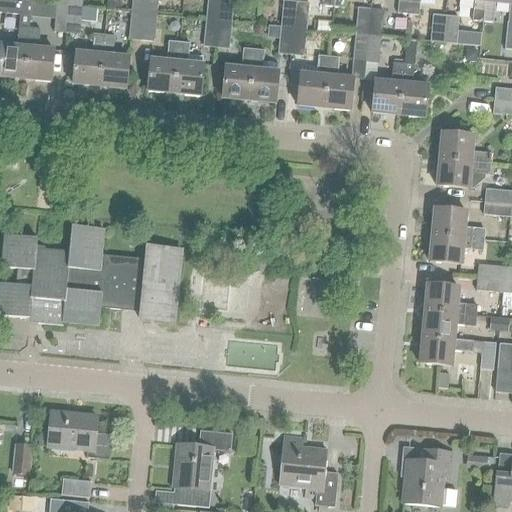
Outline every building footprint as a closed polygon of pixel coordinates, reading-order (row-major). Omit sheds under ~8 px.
[(0,0),(0,13),(30,17),(31,3),(0,0)] [(68,0),(68,7),(81,8),(81,0),(68,0)] [(130,0),(129,13),(142,14),(143,0),(130,0)] [(143,0),(142,14),(155,15),(156,0),(143,0)] [(206,0),(205,20),(217,21),(219,0),(206,0)] [(219,0),(217,21),(230,23),(231,0),(219,0)] [(332,0),(332,8),(341,9),(341,0),(332,0)] [(395,0),(394,14),(407,15),(407,0),(395,0)] [(407,0),(407,15),(415,16),(416,0),(407,0)] [(470,21),(481,22),(483,0),(458,0),(472,1),(470,21)] [(510,0),(483,0),(481,22),(491,23),(493,3),(510,5),(510,0)] [(121,3),(109,1),(108,10),(120,12),(121,3)] [(280,27),(292,29),(295,3),(282,1),(280,27)] [(295,3),(292,29),(305,30),(307,4),(295,3)] [(65,34),(68,7),(55,6),(52,33),(65,34)] [(81,8),(68,7),(65,34),(78,35),(81,8)] [(354,35),(367,36),(369,10),(357,8),(354,35)] [(369,10),(367,36),(379,37),(382,11),(369,10)] [(140,41),(142,14),(129,13),(127,40),(140,41)] [(155,15),(142,14),(140,41),(152,42),(155,15)] [(0,49),(0,77),(23,80),(28,28),(29,17),(20,16),(17,47),(0,46),(0,49)] [(442,43),(444,17),(431,16),(428,42),(442,43)] [(444,17),(442,43),(454,45),(456,32),(457,19),(444,17)] [(215,48),(217,21),(205,20),(202,47),(215,48)] [(230,23),(217,21),(215,48),(227,49),(230,23)] [(503,49),(511,50),(511,23),(506,23),(503,49)] [(290,55),(292,29),(280,27),(277,54),(290,55)] [(38,29),(28,28),(23,80),(49,83),(52,51),(36,49),(38,29)] [(305,30),(292,29),(290,55),(302,56),(305,30)] [(456,32),(454,45),(467,46),(468,33),(456,32)] [(72,85),(98,87),(103,36),(93,35),(91,55),(75,53),(72,85)] [(365,62),(367,36),(354,35),(352,61),(365,62)] [(103,36),(98,87),(123,90),(126,58),(111,56),(112,37),(103,36)] [(379,37),(367,36),(365,62),(377,64),(379,37)] [(147,91),(172,94),(177,42),(168,41),(166,61),(150,59),(147,91)] [(201,64),(201,56),(186,54),(187,43),(177,42),(172,94),(198,96),(201,64)] [(222,99),(248,101),(253,50),(244,49),(242,69),(225,67),(222,99)] [(263,51),(253,50),(248,101),(273,104),(277,65),(261,63),(263,51)] [(300,74),(297,106),(323,109),(327,57),(318,56),(317,67),(301,65),(301,74),(300,74)] [(337,58),(327,57),(323,109),(348,111),(352,79),(351,79),(352,71),(336,69),(337,58)] [(372,113),(397,116),(402,64),(391,63),(389,83),(375,81),(372,113)] [(402,64),(397,116),(423,118),(426,86),(410,85),(412,65),(402,64)] [(511,103),(511,90),(495,88),(493,102),(511,103)] [(511,103),(493,102),(492,113),(511,115),(511,103)] [(471,152),(472,136),(441,133),(438,160),(490,165),(491,154),(471,152)] [(468,188),(472,189),(484,179),(484,175),(489,175),(490,165),(438,160),(436,186),(468,189),(468,188)] [(483,202),(511,205),(511,193),(511,191),(485,189),(483,202)] [(510,218),(511,205),(483,202),(482,215),(510,218)] [(433,208),(431,235),(482,240),(483,230),(464,228),(465,211),(433,208)] [(37,239),(4,236),(1,268),(18,270),(16,286),(0,284),(0,316),(38,321),(37,325),(63,327),(63,323),(99,326),(100,309),(141,312),(140,321),(173,324),(180,251),(147,248),(146,260),(145,260),(129,258),(100,256),(103,230),(71,227),(68,253),(44,251),(44,248),(36,247),(37,239)] [(482,240),(431,235),(428,262),(460,265),(461,248),(482,250),(482,240)] [(145,260),(146,244),(130,242),(129,258),(145,260)] [(268,255),(252,253),(250,269),(266,271),(268,255)] [(476,278),(503,280),(505,268),(477,265),(476,278)] [(511,268),(505,268),(503,280),(511,281),(511,268)] [(502,293),(503,280),(476,278),(475,290),(502,293)] [(287,309),(289,285),(229,280),(227,304),(287,309)] [(511,281),(503,280),(502,293),(511,293),(511,281)] [(426,285),(424,311),(475,316),(476,306),(456,304),(458,288),(426,285)] [(475,316),(424,311),(422,337),(453,340),(454,324),(474,326),(475,316)] [(499,320),(490,319),(489,332),(498,333),(499,320)] [(499,320),(498,333),(507,334),(508,321),(499,320)] [(451,350),(481,353),(479,369),(491,371),(494,344),(453,340),(422,337),(419,364),(450,366),(451,350)] [(511,345),(501,345),(499,372),(511,373),(511,365),(511,345)] [(449,375),(438,374),(436,391),(447,392),(449,375)] [(94,436),(95,420),(49,416),(47,447),(86,451),(85,459),(108,461),(110,437),(94,436)] [(199,433),(198,449),(174,447),(170,487),(177,487),(176,506),(208,508),(210,490),(207,490),(210,451),(230,453),(231,435),(199,433)] [(303,498),(315,499),(314,506),(334,508),(337,474),(325,473),(327,451),(301,449),(302,440),(283,438),(279,480),(304,482),(303,498)] [(28,475),(31,446),(14,444),(12,474),(28,475)] [(406,461),(402,504),(440,507),(440,506),(455,507),(456,491),(442,489),(443,478),(450,478),(452,453),(424,450),(423,462),(406,461)] [(488,459),(467,457),(465,469),(487,471),(488,459)] [(511,459),(511,460),(510,476),(495,475),(492,504),(507,506),(508,500),(511,500),(511,459)] [(87,499),(89,482),(61,479),(59,495),(87,499)] [(32,511),(34,499),(8,497),(7,511),(11,511),(32,511)] [(86,511),(87,504),(49,500),(48,511),(86,511)]
